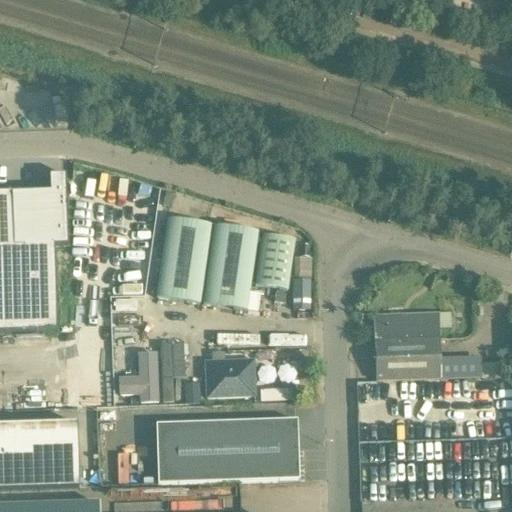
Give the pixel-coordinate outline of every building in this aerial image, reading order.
[(0,195),(0,390),(111,386),(110,307),(110,299),(144,298),(155,217),(67,220),(65,177),(49,178),(50,194),(13,195),(0,195)] [(166,221),(154,300),(198,306),(210,227),(166,221)] [(213,227),(202,307),(258,315),(260,298),(248,296),(257,234),(213,227)] [(261,238),(254,288),(287,293),(294,242),(261,238)] [(309,282),(293,282),(293,313),(309,313),(309,282)] [(438,317),(374,319),(376,383),(496,379),(496,363),(480,363),(480,361),(439,362),(438,317)] [(184,380),(183,347),(160,347),(162,406),(173,405),(172,380),(184,380)] [(213,363),(204,363),(206,401),(256,399),(254,361),(225,362),(224,354),(212,355),(213,363)] [(157,405),(156,357),(139,358),(139,382),(119,382),(120,398),(140,398),(140,406),(157,405)] [(199,405),(198,384),(184,384),(185,405),(199,405)] [(367,385),(368,403),(388,403),(387,385),(367,385)] [(292,403),(292,391),(275,392),(275,404),(292,403)] [(296,423),(155,428),(157,488),(298,483),(296,423)] [(76,426),(0,428),(0,493),(78,491),(76,426)]
